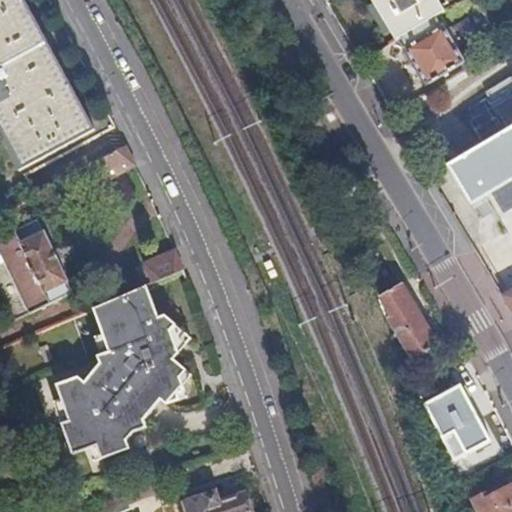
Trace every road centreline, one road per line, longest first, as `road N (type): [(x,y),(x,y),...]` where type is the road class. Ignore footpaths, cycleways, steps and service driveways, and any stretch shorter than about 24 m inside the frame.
road 1 (residential): [(297,511),(234,331),(151,137),(74,0)]
road 2 (tertiary): [(279,0),(511,383)]
